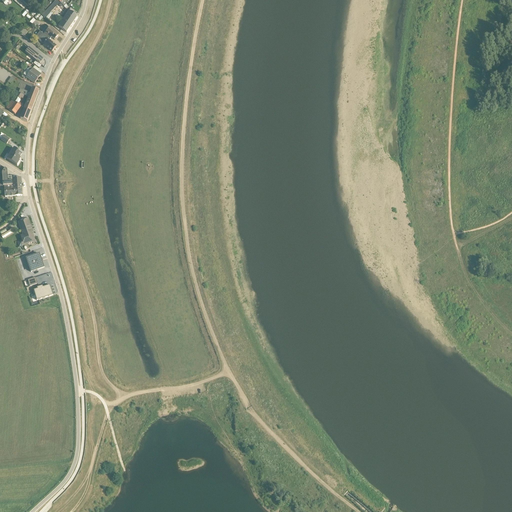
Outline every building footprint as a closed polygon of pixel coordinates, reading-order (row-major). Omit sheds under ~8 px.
[(18,0),(17,0),(14,4),(23,11),(27,7),(18,0)] [(54,0),(60,5),(65,11),(68,9),(66,7),(64,5),(65,4),(60,0),(54,0)] [(60,9),(62,8),(60,5),(56,2),(42,18),(44,20),(45,21),(46,21),(47,22),(52,17),(50,15),(58,7),(60,9)] [(68,13),(66,12),(62,17),(64,19),(58,29),(66,35),(77,19),(68,13)] [(33,21),(30,24),(36,30),(39,27),(33,21)] [(54,43),(59,37),(50,29),(49,30),(47,28),(41,35),(49,42),(51,40),(54,43)] [(27,34),(22,31),(19,35),(28,43),(30,41),(25,37),(27,34)] [(46,49),(52,54),(56,49),(41,35),(40,34),(35,39),(44,48),(46,50),(46,49)] [(44,62),(29,50),(25,55),(36,63),(33,66),(39,71),(42,68),(44,70),(45,68),(46,66),(45,64),(44,62)] [(29,70),(28,68),(26,71),(27,72),(23,77),(26,79),(26,80),(34,86),(41,77),(33,71),(32,71),(30,69),(29,70)] [(15,85),(17,82),(12,79),(8,84),(14,87),(15,85)] [(24,111),(31,113),(39,93),(32,90),(30,96),(20,91),(18,95),(28,100),(27,102),(24,111)] [(27,102),(28,100),(18,95),(13,103),(11,102),(6,111),(15,117),(21,109),(20,109),(22,107),(19,105),(19,103),(20,104),(21,102),(21,101),(22,101),(23,100),(27,102)] [(20,121),(27,124),(31,113),(24,111),(20,121)] [(16,125),(9,120),(6,125),(13,130),(16,125)] [(10,142),(4,138),(1,143),(7,147),(10,142)] [(22,157),(11,150),(7,156),(9,158),(7,162),(17,168),(20,163),(19,163),(21,161),(20,160),(22,157)] [(13,192),(21,191),(21,180),(12,181),(11,179),(7,179),(7,181),(0,181),(0,189),(4,189),(4,191),(13,190),(13,192)] [(4,191),(5,199),(7,199),(8,199),(9,199),(12,199),(13,198),(13,199),(14,199),(22,198),(21,191),(13,192),(13,190),(4,191)] [(22,248),(32,245),(35,244),(34,241),(32,235),(33,234),(29,221),(23,223),(18,224),(22,237),(22,238),(20,238),(22,243),(20,244),(22,248)] [(1,236),(3,240),(14,235),(12,230),(1,236)] [(44,270),(39,256),(26,261),(30,274),(44,270)] [(37,286),(35,280),(28,282),(30,288),(37,286)] [(40,292),(42,299),(49,298),(51,298),(51,297),(54,297),(51,286),(42,288),(43,292),(40,292)]
